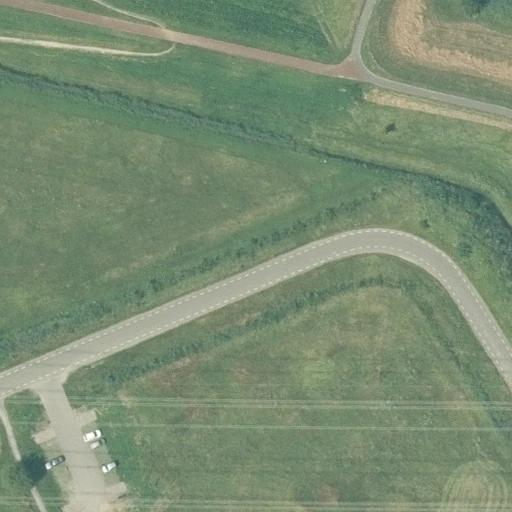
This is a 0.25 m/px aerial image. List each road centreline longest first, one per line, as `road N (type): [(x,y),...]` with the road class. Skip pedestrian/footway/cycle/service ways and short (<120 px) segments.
road 1 (unclassified): [(511,373),(438,261),(405,243),(362,239),(0,387)]
road 2 (unknown): [(97,0),(171,25),(171,45),(0,36)]
